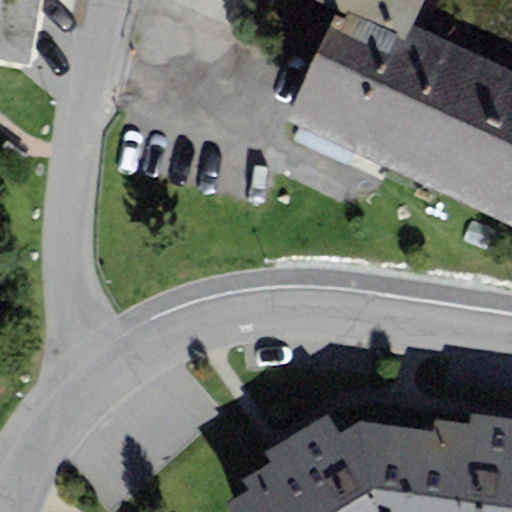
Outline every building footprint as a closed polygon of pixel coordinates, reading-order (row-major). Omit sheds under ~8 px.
[(40,0),(0,0),(0,5),(0,61),(32,66),(40,0)] [(317,0),(339,10),(406,41),(413,25),(425,0),(317,0)] [(511,71),(511,0),(425,0),(413,25),(511,71)] [(290,116),(511,219),(511,71),(413,25),(406,41),(339,10),(290,116)] [(362,421),(380,511),(511,511),(511,419),(472,413),(470,424),(435,420),(433,431),(362,421)] [(380,511),(362,421),(342,435),(325,415),(266,452),(272,460),(245,477),(252,490),(229,501),(236,511),(380,511)]
